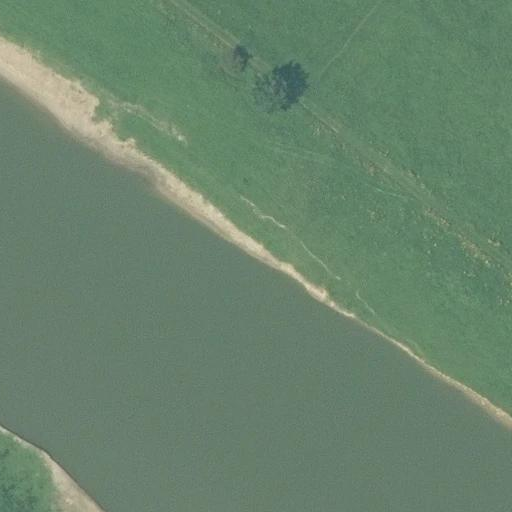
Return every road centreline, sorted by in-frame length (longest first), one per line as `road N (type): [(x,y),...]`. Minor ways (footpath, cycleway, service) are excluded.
road 1 (track): [(511,269),(299,99)]
road 2 (track): [(299,99),(168,0)]
